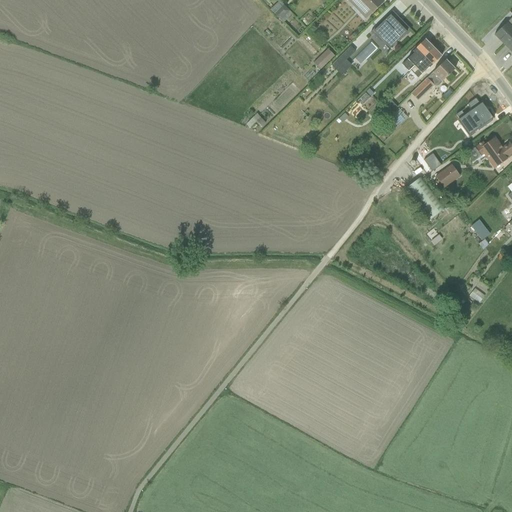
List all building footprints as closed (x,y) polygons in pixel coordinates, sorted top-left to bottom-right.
[(349,0),(366,18),(385,0),(384,0),(349,0)] [(272,16),(280,13),(276,2),(268,4),(272,16)] [(393,47),(410,31),(392,12),(369,33),(381,46),(387,40),(393,47)] [(505,46),(511,39),(511,16),(494,36),(505,46)] [(393,69),(403,79),(433,49),(425,41),(404,61),(403,60),(393,69)] [(347,55),(353,63),(371,50),(366,43),(347,55)] [(420,78),(441,57),(433,49),(403,79),(407,83),(404,86),(409,90),(421,78),(420,78)] [(333,57),(326,50),(311,65),(318,72),(333,57)] [(438,86),(454,71),(445,61),(411,95),(417,101),(433,86),(435,87),(437,87),(438,86)] [(466,136),(494,115),(480,96),(452,116),(466,136)] [(406,119),(396,109),(381,123),(390,134),(406,119)] [(491,170),(511,154),(511,149),(506,142),(499,147),(492,137),(476,149),(491,170)] [(421,166),(426,160),(414,150),(409,157),(421,166)] [(457,176),(449,166),(433,178),(441,189),(457,176)] [(419,177),(401,191),(427,224),(444,210),(419,177)] [(506,230),(511,224),(511,215),(510,214),(500,224),(506,230)] [(430,234),(424,240),(429,245),(435,240),(430,234)]
